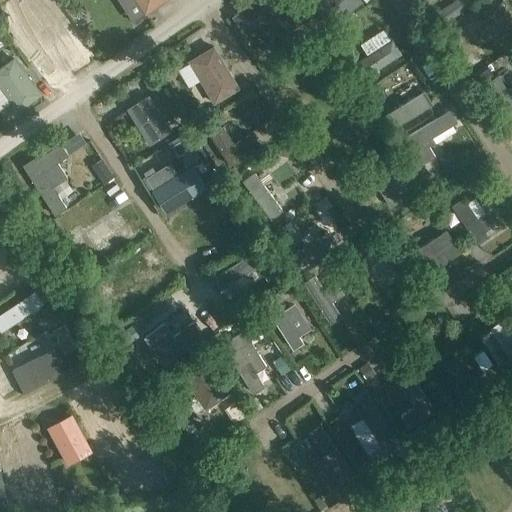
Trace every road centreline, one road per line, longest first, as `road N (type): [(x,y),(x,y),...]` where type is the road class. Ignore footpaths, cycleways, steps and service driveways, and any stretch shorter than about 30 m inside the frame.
road 1 (residential): [(71,96),(218,323),(493,143)]
road 2 (residential): [(511,253),(293,396)]
road 3 (residential): [(202,5),(339,193)]
road 4 (residential): [(391,0),(493,143)]
road 5 (residential): [(202,5),(71,96)]
